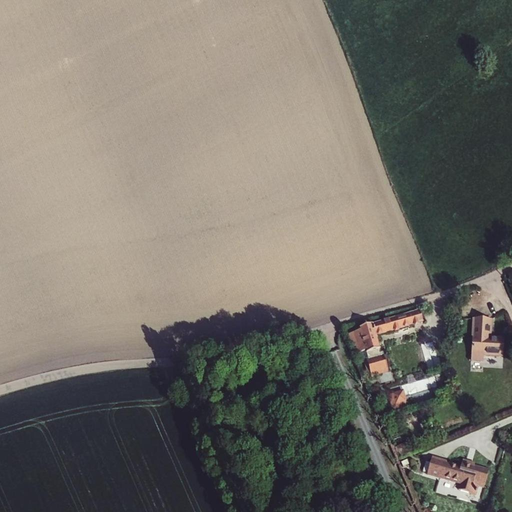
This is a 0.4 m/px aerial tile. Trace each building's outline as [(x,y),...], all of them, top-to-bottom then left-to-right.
[(380,354),(376,337),(423,323),(420,311),(358,329),(359,331),(350,334),(356,354),(362,352),(367,369),(369,369),(371,377),(382,374),(381,372),(387,370),(390,368),(386,357),(384,357),(383,353),(380,354)] [(490,326),(472,326),(471,361),(479,361),(479,365),(490,365),(490,361),(504,361),(504,345),(490,345),(490,326)] [(404,397),(403,392),(389,396),(393,410),(407,406),(404,397)] [(394,448),(398,458),(405,455),(402,446),(394,448)] [(480,484),(485,486),(490,470),(474,465),(463,462),(461,468),(447,464),(447,462),(434,458),(429,473),(461,483),(459,489),(477,494),(480,484)]
